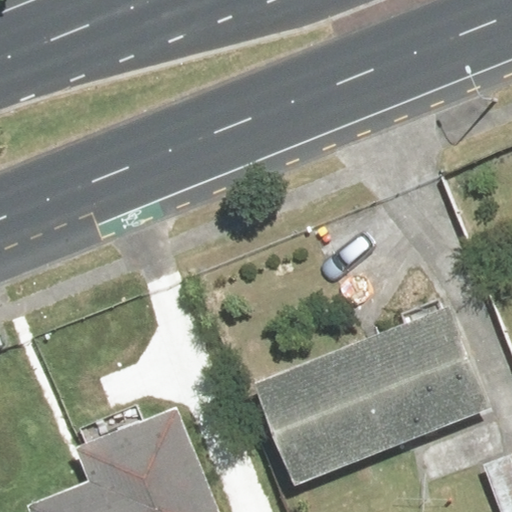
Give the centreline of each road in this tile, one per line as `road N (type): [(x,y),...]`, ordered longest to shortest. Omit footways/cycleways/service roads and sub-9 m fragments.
road 1 (primary): [(507,0),(0,201)]
road 2 (primary): [(0,46),(116,0)]
